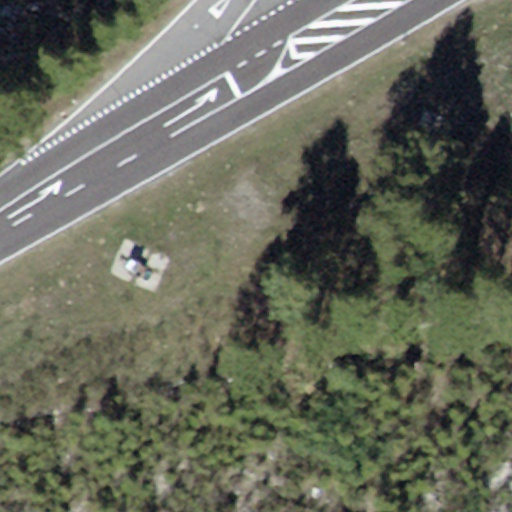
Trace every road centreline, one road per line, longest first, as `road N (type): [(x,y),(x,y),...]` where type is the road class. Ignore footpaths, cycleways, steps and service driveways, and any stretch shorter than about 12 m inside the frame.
road 1 (secondary): [(231,84),(0,220)]
road 2 (secondary): [(376,0),(231,84)]
